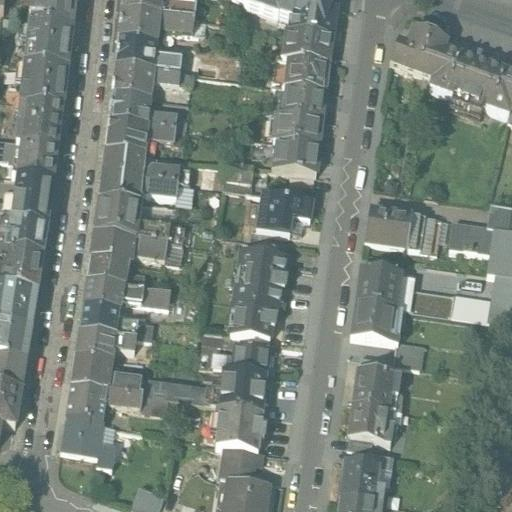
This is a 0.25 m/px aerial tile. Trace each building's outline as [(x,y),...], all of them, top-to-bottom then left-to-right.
[(74,0),(44,0),(44,6),(30,4),(28,30),(29,30),(71,35),(74,0)] [(122,0),(121,19),(192,27),(193,12),(173,9),(173,0),(122,0)] [(333,0),(232,0),(232,2),(232,4),(244,9),(244,10),(277,22),(277,20),(291,25),(297,26),(295,39),(332,43),(336,16),(328,15),(333,0)] [(192,27),(121,19),(117,46),(153,50),(154,50),(156,32),(161,32),(161,36),(162,37),(190,41),(192,27)] [(202,28),(192,27),(190,41),(201,42),(202,28)] [(71,35),(29,30),(27,46),(24,70),(66,75),(71,35)] [(447,48),(411,35),(406,50),(397,47),(389,71),(431,86),(432,87),(443,55),(444,55),(447,48)] [(295,39),(285,38),(281,65),(287,66),(328,71),(332,43),(295,39)] [(153,50),(117,46),(114,74),(172,81),(173,66),(159,64),(158,71),(151,70),(153,50)] [(511,79),(444,55),(443,55),(432,87),(431,86),(428,94),(507,122),(510,114),(509,114),(511,105),(511,79)] [(328,71),(287,66),(285,80),(289,80),(287,94),(325,99),(328,71)] [(24,70),(22,86),(19,109),(20,110),(61,114),(66,75),(24,70)] [(172,81),(114,74),(111,102),(148,106),(150,91),(176,94),(178,81),(172,81)] [(189,83),(178,81),(176,94),(188,95),(189,83)] [(287,94),(278,93),(275,121),(321,127),(325,99),(287,94)] [(148,106),(111,102),(108,130),(173,137),(175,124),(146,121),(148,106)] [(61,114),(20,110),(15,149),(56,154),(61,114)] [(321,127),(275,121),(272,149),(276,149),(318,154),(321,127)] [(184,125),(175,124),(173,137),(178,138),(183,138),(184,125)] [(173,137),(108,130),(104,157),(141,162),(150,163),(152,148),(172,150),(173,137)] [(15,149),(0,147),(0,165),(8,166),(8,169),(13,170),(11,183),(16,184),(52,189),(56,154),(15,149)] [(318,154),(276,149),(275,163),(278,164),(277,178),(291,180),(314,182),(315,182),(318,154)] [(141,162),(104,157),(102,181),(176,190),(181,190),(182,180),(168,179),(168,176),(149,173),(145,178),(139,178),(141,162)] [(251,175),(224,171),(221,195),(248,199),(251,175)] [(314,182),(291,180),(290,192),(313,194),(314,182)] [(176,190),(102,181),(99,207),(135,210),(137,197),(143,198),(142,201),(174,205),(176,190)] [(15,193),(15,198),(4,196),(2,211),(0,210),(0,227),(46,233),(51,198),(52,189),(16,184),(15,193)] [(311,208),(261,201),(256,237),(256,238),(271,240),(288,242),(290,226),(309,228),(311,208)] [(135,210),(99,207),(94,239),(166,250),(181,253),(183,236),(152,231),(152,232),(136,229),(139,210),(135,210)] [(511,214),(510,214),(507,237),(494,235),(494,234),(452,228),(448,254),(489,260),(486,279),(496,281),(511,282),(511,214)] [(440,225),(369,215),(364,249),(435,260),(440,225)] [(46,233),(0,227),(0,255),(42,261),(46,233)] [(271,240),(256,238),(256,237),(250,236),(249,247),(269,250),(271,240)] [(166,250),(94,239),(90,263),(130,269),(131,262),(163,267),(166,250)] [(285,253),(258,249),(256,263),(262,263),(263,259),(273,260),(272,265),(283,266),(285,253)] [(181,253),(166,250),(163,267),(178,270),(181,253)] [(42,261),(0,255),(0,292),(36,297),(42,261)] [(256,263),(240,260),(233,308),(273,314),(278,315),(280,297),(283,297),(284,285),(282,285),(285,267),(283,266),(272,265),(273,260),(263,259),(262,263),(256,263)] [(130,269),(90,263),(86,288),(142,295),(145,282),(132,280),(128,283),(127,287),(123,286),(124,278),(130,277),(131,271),(129,271),(130,269)] [(400,281),(360,275),(355,309),(395,314),(400,281)] [(492,306),(412,294),(409,316),(507,330),(511,316),(511,282),(496,281),(492,306)] [(142,295),(86,288),(82,313),(123,318),(123,313),(119,312),(120,307),(168,313),(169,298),(142,295)] [(0,292),(0,329),(31,333),(36,297),(0,292)] [(273,314),(233,308),(229,343),(235,343),(268,347),(269,346),(270,336),(273,336),(274,324),(272,324),(273,314)] [(395,314),(355,309),(350,343),(390,349),(391,345),(395,314)] [(123,318),(82,313),(78,338),(135,343),(136,330),(122,328),(121,330),(116,329),(117,322),(122,323),(123,318)] [(0,329),(0,362),(25,366),(31,333),(0,329)] [(152,331),(136,330),(135,343),(151,345),(152,331)] [(135,343),(78,338),(75,363),(111,366),(112,356),(133,358),(134,357),(135,343)] [(220,342),(202,340),(200,360),(214,361),(215,352),(219,352),(220,342)] [(151,345),(135,343),(134,357),(150,359),(151,345)] [(214,361),(200,360),(198,374),(223,377),(265,381),(268,347),(235,343),(233,363),(214,361)] [(422,350),(391,345),(390,349),(395,349),(393,368),(419,372),(422,350)] [(25,366),(0,362),(0,394),(20,397),(25,366)] [(111,366),(75,363),(70,394),(138,403),(140,385),(114,381),(113,387),(107,387),(111,366)] [(382,366),(360,363),(358,375),(380,378),(382,366)] [(380,378),(358,375),(353,409),(394,415),(399,381),(380,378)] [(221,396),(140,385),(138,403),(141,403),(167,407),(215,414),(262,420),(265,381),(223,377),(221,396)] [(20,397),(0,394),(0,429),(14,432),(19,404),(20,397)] [(138,403),(70,394),(65,424),(101,431),(104,412),(139,417),(141,403),(138,403)] [(167,407),(141,403),(139,417),(165,421),(167,407)] [(394,415),(353,409),(348,443),(371,446),(390,449),(394,415)] [(262,420),(215,414),(214,424),(218,425),(215,452),(224,454),(256,459),(257,460),(259,447),(263,447),(264,435),(260,435),(262,420)] [(101,431),(65,424),(60,458),(97,464),(95,473),(111,475),(114,452),(100,450),(103,431),(101,431)] [(371,446),(348,443),(346,455),(368,458),(369,458),(371,446)] [(256,459),(224,454),(219,487),(227,488),(223,511),(264,511),(267,492),(249,490),(252,472),(254,472),(256,459)] [(369,458),(368,458),(366,470),(386,473),(390,474),(392,461),(369,458)] [(366,470),(345,467),(339,503),(381,508),(386,473),(366,470)] [(159,511),(163,502),(139,493),(131,511),(159,511)] [(380,511),(381,508),(339,503),(338,511),(380,511)]
